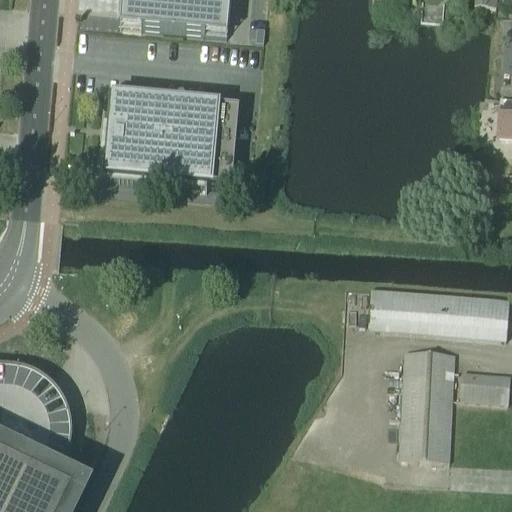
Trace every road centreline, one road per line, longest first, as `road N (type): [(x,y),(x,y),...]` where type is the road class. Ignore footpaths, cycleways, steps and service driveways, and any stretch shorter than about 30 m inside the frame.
road 1 (unclassified): [(7,282),(90,339),(114,380),(119,434),(93,511)]
road 2 (tertiary): [(42,0),(24,218)]
